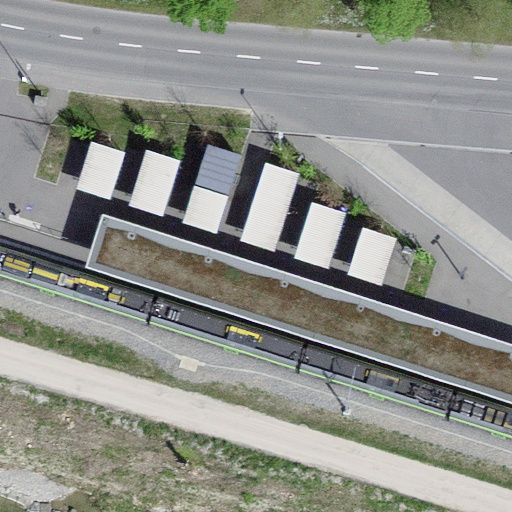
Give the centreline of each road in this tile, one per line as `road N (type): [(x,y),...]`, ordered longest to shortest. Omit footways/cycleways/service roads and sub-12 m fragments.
road 1 (track): [(511,511),(0,350)]
road 2 (secondary): [(511,81),(0,25)]
